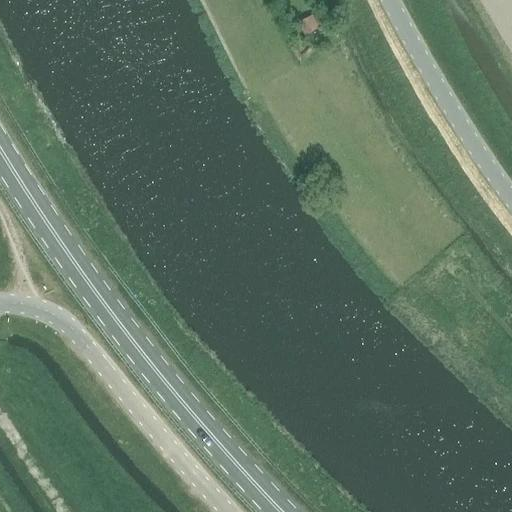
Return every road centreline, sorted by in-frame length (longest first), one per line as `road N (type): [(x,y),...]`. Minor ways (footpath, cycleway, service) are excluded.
road 1 (primary): [(280,511),(134,348),(0,147)]
road 2 (unclassified): [(228,511),(65,323),(30,306),(0,304)]
road 3 (tertiary): [(511,199),(447,105),(390,0)]
